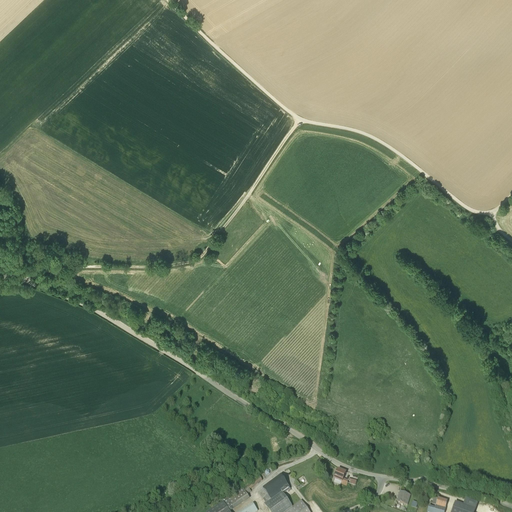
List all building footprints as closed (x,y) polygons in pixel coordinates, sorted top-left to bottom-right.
[(217,463),(220,461),(218,459),(214,461),(221,472),(226,470),(221,463),(218,465),(217,463)] [(348,481),(344,480),(346,473),(338,470),(334,480),(342,483),(341,484),(346,486),(347,484),(355,486),(356,482),(349,480),(348,481)] [(280,482),(284,480),(281,476),(258,492),(266,503),(264,504),(269,511),(309,511),(302,501),(293,507),(284,494),(279,488),(282,485),(280,482)] [(257,484),(262,481),(260,477),(248,485),(242,488),(223,501),(223,502),(207,511),(257,511),(258,511),(253,504),(241,511),(230,511),(250,499),(247,495),(251,492),(249,490),(258,484),(257,484)] [(279,488),(284,494),(290,489),(284,480),(280,482),(282,485),(279,488)] [(397,502),(408,506),(411,496),(400,492),(397,502)] [(444,511),(448,502),(434,498),(432,504),(436,505),(434,511),(444,511)]
